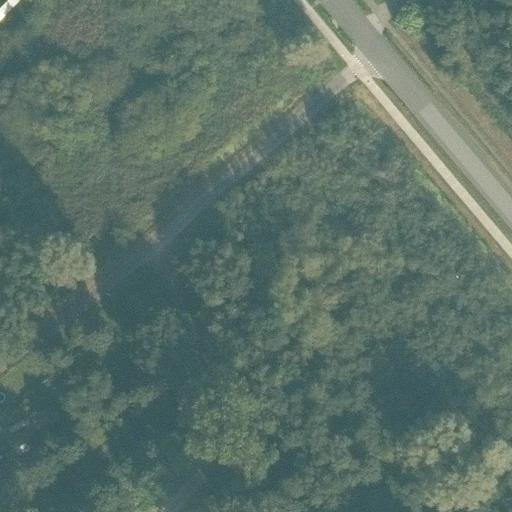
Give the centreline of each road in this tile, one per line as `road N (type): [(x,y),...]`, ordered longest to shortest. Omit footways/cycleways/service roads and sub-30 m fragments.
road 1 (unclassified): [(375,51),(147,252),(0,367)]
road 2 (track): [(156,243),(196,352),(228,410),(307,511)]
road 3 (tertiary): [(511,215),(375,51)]
